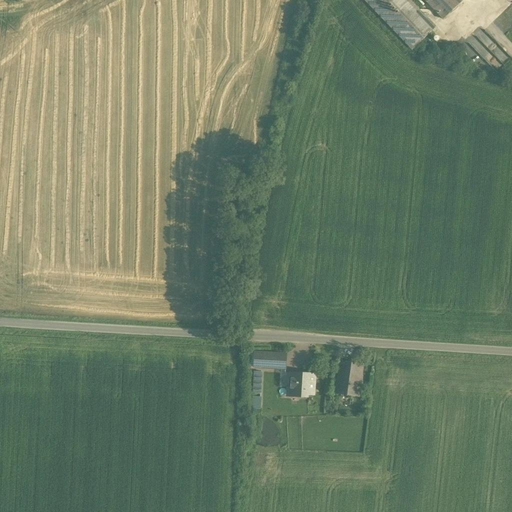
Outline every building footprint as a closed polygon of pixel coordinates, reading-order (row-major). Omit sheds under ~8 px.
[(434,28),(407,0),(366,0),(412,48),(434,28)] [(424,0),(443,19),(462,0),(461,0),(424,0)] [(287,354),(254,352),(253,367),(286,369),(287,354)] [(363,364),(339,360),(335,393),(359,397),(363,364)] [(265,370),(256,370),(255,408),(263,408),(264,394),(265,394),(265,370)] [(314,374),(292,373),(291,387),(288,387),(288,394),(290,395),(304,396),(304,394),(312,394),(314,374)]
